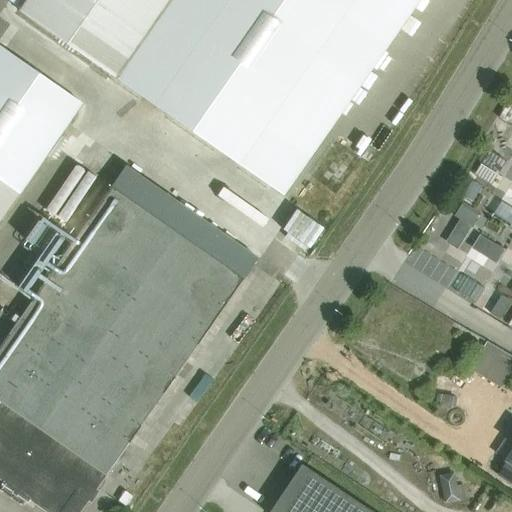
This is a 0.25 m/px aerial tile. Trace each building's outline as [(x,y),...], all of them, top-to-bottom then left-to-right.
[(27,0),(19,12),(27,17),(115,78),(137,46),(141,41),(169,0),(27,0)] [(169,0),(116,78),(266,182),(391,0),(169,0)] [(0,70),(0,222),(71,121),(0,70)] [(43,511),(82,511),(246,281),(114,188),(0,349),(0,403),(0,404),(0,481),(3,484),(1,487),(28,506),(30,502),(43,511)] [(478,371),(507,384),(511,371),(511,352),(490,343),(478,371)] [(511,445),(511,454),(498,475),(511,484),(511,433),(506,442),(511,445)] [(372,511),(304,467),(274,511),(372,511)] [(455,473),(440,476),(445,504),(467,500),(464,485),(458,486),(455,473)]
